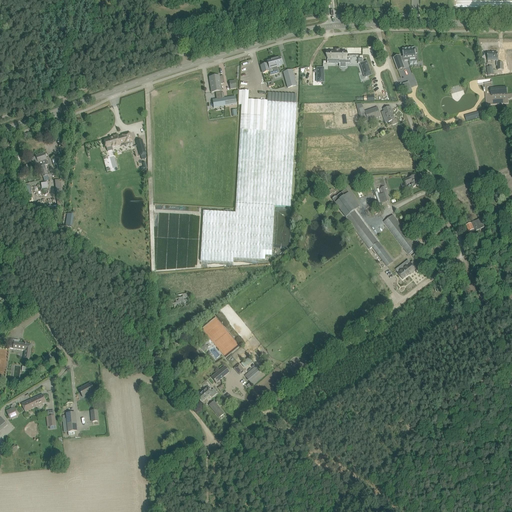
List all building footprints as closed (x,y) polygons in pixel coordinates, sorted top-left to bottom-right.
[(416,57),(416,53),(417,53),(417,49),(415,49),(415,48),(403,49),(404,57),(401,57),(402,61),(409,60),(409,62),(417,61),(417,57),(416,57)] [(335,52),(335,63),(339,63),(350,63),(350,57),(347,57),(347,52),(339,52),(339,51),(336,51),(336,52),(335,52)] [(503,70),(503,68),(503,63),(498,63),(498,53),(488,53),(488,59),(490,59),(490,60),(496,61),(496,66),(498,66),(498,70),(503,70)] [(400,55),(393,58),(398,71),(405,69),(402,61),(401,57),(400,55)] [(268,64),(261,66),(263,74),(269,72),(277,69),(278,69),(277,67),(282,66),(282,64),(283,64),(282,60),(281,61),(280,58),(267,61),(268,64)] [(358,59),(358,64),(361,64),(365,78),(372,75),(367,62),(363,63),(363,59),(358,59)] [(283,72),(288,88),(296,86),(292,70),(283,72)] [(219,75),(209,77),(210,82),(211,93),(215,92),(217,99),(222,98),(221,91),(222,91),(221,84),(224,83),(223,76),(219,77),(219,75)] [(493,89),(492,89),(492,96),(507,94),(506,87),(505,88),(504,78),(492,79),(493,89)] [(241,105),(236,204),(235,213),(203,212),(201,261),(233,263),(233,258),(265,260),(265,256),(272,256),(274,206),(291,207),(296,103),(248,100),(249,91),(239,91),(238,105),(241,105)] [(217,99),(212,100),(214,108),(236,104),(235,96),(222,98),(217,99)] [(412,104),(411,104),(414,113),(415,113),(419,111),(416,102),(412,104)] [(391,121),(392,125),(397,123),(396,119),(395,120),(391,109),(390,107),(384,109),(385,112),(382,113),(386,123),(391,121)] [(368,121),(381,117),(377,108),(365,112),(363,108),(359,109),(361,114),(359,115),(360,118),(362,118),(364,122),(368,121)] [(479,112),(464,116),(466,121),(481,117),(479,112)] [(132,142),(130,133),(122,135),(122,136),(118,137),(118,135),(113,136),(113,137),(103,140),(104,142),(103,142),(104,148),(105,147),(106,152),(112,150),(111,148),(121,145),(120,144),(124,143),(124,144),(132,142)] [(146,154),(143,144),(137,145),(140,156),(141,156),(142,160),(146,158),(145,155),(146,154)] [(39,155),(36,156),(36,157),(39,165),(43,177),(48,175),(45,166),(48,165),(46,160),(44,154),(41,155),(39,155)] [(61,155),(54,157),(54,158),(57,165),(58,170),(65,168),(61,155)] [(413,188),(415,187),(420,185),(416,176),(405,180),(407,185),(411,183),(413,188)] [(30,186),(23,188),(25,200),(33,198),(30,186)] [(383,194),(378,195),(381,204),(383,203),(385,203),(389,201),(388,196),(385,187),(381,188),(383,194)] [(346,190),(332,200),(346,218),(366,245),(370,249),(372,247),(386,265),(392,261),(378,243),(378,242),(366,227),(355,211),(356,210),(360,208),(346,190)] [(477,209),(482,207),(478,197),(473,199),(477,209)] [(36,203),(33,209),(43,214),(47,206),(38,201),(37,204),(36,203)] [(384,222),(408,255),(414,251),(417,255),(421,252),(418,248),(417,249),(412,242),(413,242),(393,215),(384,222)] [(471,233),(476,231),(484,227),(482,222),(477,224),(476,221),(467,225),(469,228),(467,229),(469,232),(470,231),(471,233)] [(436,245),(438,249),(440,253),(447,250),(443,242),(436,245)] [(402,267),(403,268),(403,269),(400,272),(398,273),(403,280),(410,274),(410,275),(416,270),(417,268),(418,268),(413,262),(406,267),(405,265),(402,267)] [(187,307),(190,306),(187,294),(168,298),(167,296),(162,297),(163,301),(168,300),(170,310),(184,307),(187,307)] [(19,341),(15,340),(14,340),(13,349),(25,351),(24,358),(29,359),(31,345),(26,344),(25,344),(19,343),(19,341)] [(204,343),(200,347),(204,352),(208,348),(208,347),(209,346),(208,345),(207,346),(204,343)] [(234,369),(240,375),(246,370),(240,363),(234,369)] [(257,365),(246,374),(255,384),(265,375),(257,365)] [(216,383),(229,372),(224,366),(211,377),(216,383)] [(82,396),(86,394),(87,396),(94,391),(90,383),(79,390),(82,396)] [(214,389),(212,391),(208,387),(205,389),(203,390),(203,391),(196,397),(201,403),(210,395),(212,397),(217,394),(214,389)] [(35,406),(35,407),(46,402),(43,394),(31,400),(34,406),(35,406)] [(25,412),(35,407),(35,406),(34,406),(31,400),(21,404),(25,412)] [(219,418),(224,414),(214,401),(209,405),(219,418)] [(15,407),(14,407),(13,405),(11,406),(12,409),(10,409),(6,411),(7,414),(9,417),(17,414),(15,407)] [(98,412),(91,413),(92,423),(99,422),(98,412)] [(68,432),(77,431),(75,413),(66,413),(67,424),(64,424),(65,431),(68,431),(68,432)] [(13,454),(18,450),(14,445),(10,449),(13,454)]
